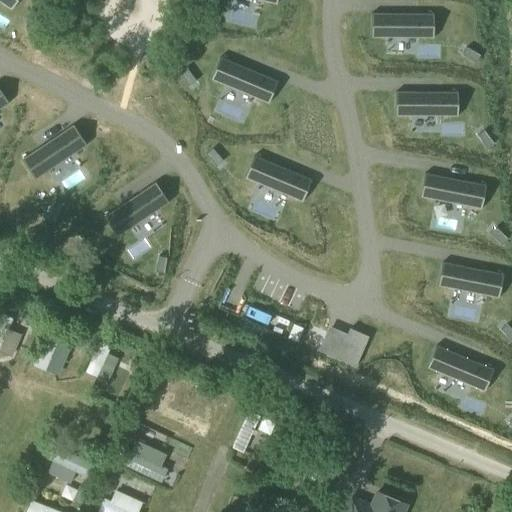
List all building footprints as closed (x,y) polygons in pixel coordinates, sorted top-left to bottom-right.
[(194,2),(182,16),(190,22),(201,9),(194,2)] [(428,14),(374,14),(375,38),(428,38),(428,14)] [(33,25),(24,28),(30,43),(38,40),(33,25)] [(488,52),(472,47),(469,56),(485,61),(488,52)] [(224,59),(214,82),(264,103),(273,81),(224,59)] [(193,70),(176,70),(176,80),(193,80),(193,70)] [(452,92),(398,92),(398,116),(452,116),(452,92)] [(69,127),(25,158),(39,178),(83,147),(69,127)] [(474,134),(474,144),(492,143),(492,133),(474,134)] [(211,148),(204,154),(215,167),(223,161),(211,148)] [(257,158),(248,180),(297,200),(306,178),(257,158)] [(428,175),(424,199),(477,208),(481,184),(428,175)] [(150,185),(106,216),(120,235),(164,205),(150,185)] [(51,207),(46,223),(55,225),(59,209),(51,207)] [(501,231),(484,228),(482,238),(500,240),(501,231)] [(161,254),(147,265),(153,273),(167,262),(161,254)] [(498,275),(445,265),(440,289),(493,299),(498,275)] [(511,330),(506,325),(500,331),(511,343),(511,341),(511,330)] [(47,337),(57,346),(66,335),(56,326),(47,337)] [(325,332),(317,351),(354,367),(363,349),(325,332)] [(488,368),(438,348),(429,370),(479,390),(488,368)] [(115,349),(97,351),(99,371),(117,370),(115,349)] [(139,365),(131,361),(127,372),(134,375),(139,365)] [(185,375),(175,396),(211,414),(221,393),(185,375)] [(69,415),(106,433),(114,417),(77,399),(69,415)] [(251,448),(265,412),(251,407),(238,443),(251,448)] [(511,430),(505,423),(498,429),(509,443),(511,440),(511,430)] [(138,428),(128,424),(124,435),(134,439),(138,428)] [(148,452),(162,458),(167,445),(154,439),(148,452)] [(126,462),(161,480),(169,465),(133,447),(126,462)] [(45,478),(69,486),(72,475),(81,478),(86,462),(54,452),(45,478)] [(142,511),(140,511),(146,499),(116,486),(104,511),(142,511)] [(402,511),(405,505),(376,493),(369,509),(364,506),(365,504),(350,498),(343,511),(402,511)] [(30,511),(75,511),(34,499),(30,511)]
